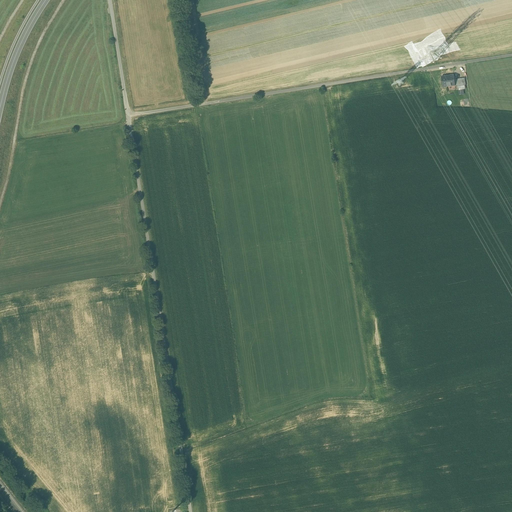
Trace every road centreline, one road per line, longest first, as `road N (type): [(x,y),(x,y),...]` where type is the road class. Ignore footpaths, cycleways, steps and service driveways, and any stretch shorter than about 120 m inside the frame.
road 1 (unclassified): [(128,115),(188,511)]
road 2 (unclassified): [(511,55),(128,115)]
